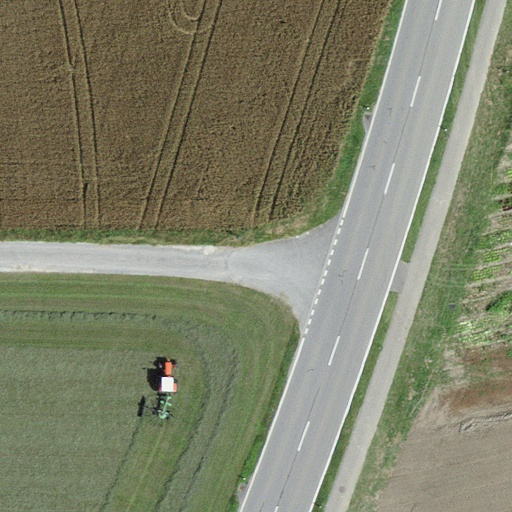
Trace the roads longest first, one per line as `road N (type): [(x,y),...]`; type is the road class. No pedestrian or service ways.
road 1 (secondary): [(434,0),(355,269),(267,511)]
road 2 (track): [(355,269),(0,263)]
